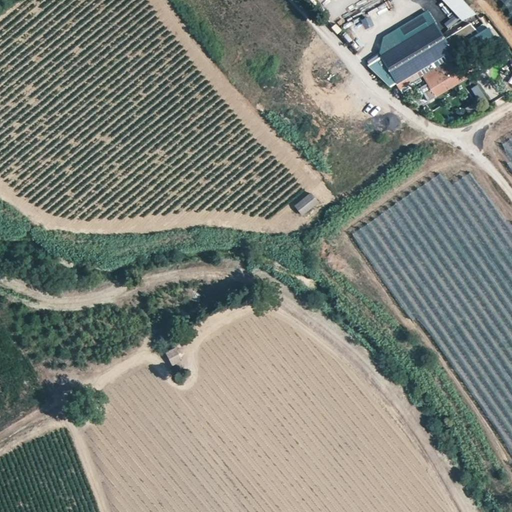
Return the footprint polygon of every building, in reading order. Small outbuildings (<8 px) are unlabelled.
[(366,31),(389,19),(383,7),(360,19),(366,31)] [(445,38),(427,12),(383,37),(380,54),(368,63),(390,87),(449,53),(451,48),(486,27),(479,19),(445,38)] [(458,75),(448,59),(421,75),(434,97),(474,75),(470,68),(458,75)] [(303,216),(318,202),(309,192),(294,207),(303,216)] [(164,353),(172,367),(181,362),(174,348),(164,353)]
